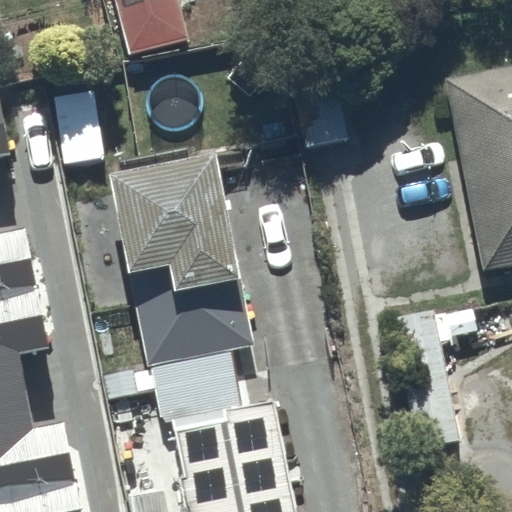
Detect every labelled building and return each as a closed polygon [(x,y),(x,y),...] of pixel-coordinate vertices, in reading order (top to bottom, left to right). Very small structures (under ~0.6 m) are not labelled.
[(177,0),(113,0),(129,59),(189,43),(177,0)] [(511,73),(446,86),(484,286),(511,280),(511,73)] [(96,86),(52,93),(64,170),(107,164),(96,86)] [(341,87),(297,93),(306,156),(349,150),(341,87)] [(220,167),(111,189),(149,376),(151,375),(155,394),(111,403),(117,432),(171,421),(184,483),(179,484),(184,511),(296,511),(275,402),(243,408),(233,358),(258,353),(220,167)] [(38,251),(0,255),(0,308),(45,303),(38,251)] [(420,457),(462,448),(433,313),(391,322),(420,457)] [(0,511),(85,511),(67,396),(9,405),(13,430),(0,432),(0,511)] [(170,511),(168,494),(127,501),(129,511),(170,511)]
